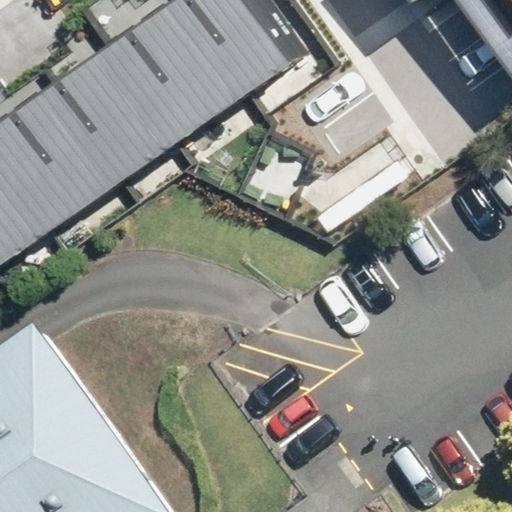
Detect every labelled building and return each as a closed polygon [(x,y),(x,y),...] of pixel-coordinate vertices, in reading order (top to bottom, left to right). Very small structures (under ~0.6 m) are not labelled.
[(264,82),(204,0),(194,0),(138,41),(201,128),(264,82)] [(328,37),(301,0),(204,0),(264,82),(328,37)] [(323,0),(321,2),(381,89),(507,1),(506,0),(323,0)] [(201,128),(138,41),(74,86),(137,173),(201,128)] [(137,173),(74,86),(11,131),(73,218),(137,173)] [(73,218),(11,131),(0,138),(0,250),(10,264),(73,218)] [(0,270),(10,264),(0,250),(0,270)] [(183,511),(60,336),(0,377),(0,511),(183,511)]
